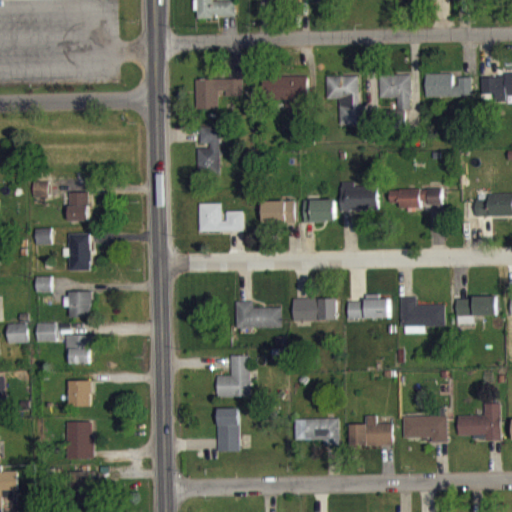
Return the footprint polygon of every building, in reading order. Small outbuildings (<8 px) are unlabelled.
[(238,26),(237,10),(214,10),(214,0),(196,0),(197,26),(238,26)] [(412,83),(381,84),(382,107),(399,107),(399,120),(413,119),(412,83)] [(455,83),(427,83),(428,105),(473,105),(473,86),(460,86),(460,94),(455,94),(455,83)] [(511,103),(511,83),(482,84),(482,103),(496,103),(496,110),(508,110),(508,104),(511,103)] [(308,108),(308,86),(270,85),(269,107),(308,108)] [(341,108),(341,134),(368,134),(368,115),(361,115),(361,85),(329,85),(329,108),(341,108)] [(221,119),(220,104),(244,103),(243,87),(197,88),(198,120),(221,119)] [(295,149),(309,149),(309,127),(295,127),(295,149)] [(199,158),(200,185),(222,185),(221,135),(201,136),(202,153),(211,152),(211,157),(199,158)] [(35,206),(50,206),(50,191),(35,191),(35,206)] [(356,196),(356,191),(342,191),(343,221),(380,220),(380,195),(356,196)] [(444,212),(444,198),(391,199),(391,212),(402,212),(402,217),(423,217),(423,213),(444,212)] [(71,231),(91,230),(91,201),(70,201),(71,231)] [(511,202),(490,203),(490,209),(477,209),(477,226),(511,225),(511,202)] [(306,231),(338,231),(337,209),(305,209),(306,231)] [(297,210),(264,210),(265,233),(298,232),(297,210)] [(202,241),(246,240),(245,220),(228,220),(228,229),(224,229),(224,212),(201,213),(202,241)] [(53,237),(37,238),(38,254),(54,253),(53,237)] [(92,242),(71,243),(71,257),(65,258),(65,265),(71,265),(72,280),(92,280),(92,242)] [(53,302),(54,286),(38,285),(38,301),(53,302)] [(93,300),(71,301),(72,327),(94,326),(93,300)] [(350,310),(350,328),(392,327),(391,308),(381,308),(381,303),(367,303),(367,310),(350,310)] [(447,314),(418,315),(418,306),(403,307),(404,343),(426,342),(426,336),(447,335),(447,314)] [(500,324),(499,306),(458,307),(458,327),(465,327),(465,325),(500,324)] [(296,330),(339,329),(338,307),(295,308),(296,330)] [(238,337),(284,337),(284,316),(255,317),(255,310),(238,311),(238,337)] [(10,352),(30,351),(30,332),(9,333),(10,352)] [(39,350),(58,350),(58,333),(39,333),(39,350)] [(96,344),(67,344),(68,354),(72,354),(72,373),(96,373),(96,344)] [(253,365),(232,365),(233,384),(219,385),(220,406),(254,405),(253,365)] [(93,416),(94,389),(71,389),(71,415),(93,416)] [(461,444),(487,444),(487,450),(504,449),(503,413),(486,413),(486,424),(460,425),(461,444)] [(220,461),(242,461),(241,417),(220,418),(220,461)] [(395,454),(395,432),(379,433),(379,424),(367,425),(367,433),(352,433),(352,455),(395,454)] [(434,446),(434,452),(450,452),(450,425),(405,426),(406,447),(434,446)] [(298,428),(298,450),(327,449),(327,454),(342,454),(342,427),(298,428)] [(68,431),(69,468),(95,468),(95,431),(68,431)] [(94,511),(96,477),(75,476),(73,511),(94,511)] [(19,481),(0,481),(0,511),(3,511),(4,499),(19,499),(19,481)]
